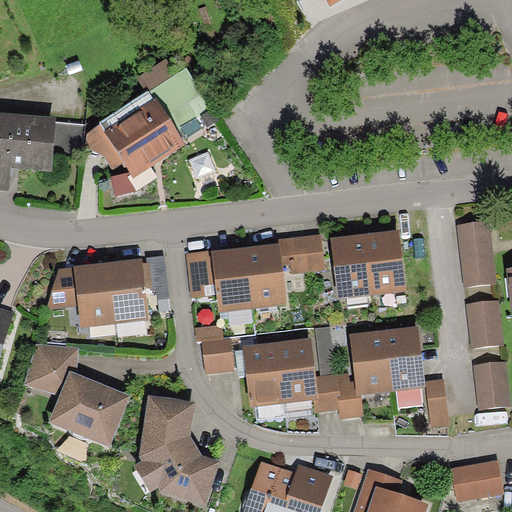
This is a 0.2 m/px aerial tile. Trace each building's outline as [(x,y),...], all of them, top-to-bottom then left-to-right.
[(356,0),(326,0),(335,13),(356,0)] [(168,66),(141,86),(149,97),(176,78),(168,66)] [(137,181),(157,168),(195,144),(172,108),(105,152),(128,187),(137,181)] [(50,125),(0,123),(0,194),(4,194),(4,174),(48,176),(50,125)] [(210,153),(192,161),(201,180),(219,172),(210,153)] [(485,228),(453,231),(459,293),(491,290),(485,228)] [(319,277),(316,241),(275,245),(279,281),(319,277)] [(366,306),(399,302),(393,242),(359,246),(366,306)] [(332,310),(366,306),(359,246),(325,250),(332,310)] [(246,318),(280,314),(273,255),(239,259),(246,318)] [(205,256),(181,259),(186,303),(210,300),(205,263),(205,256)] [(212,322),(246,318),(239,259),(205,263),(210,300),(212,322)] [(158,260),(113,266),(113,272),(136,269),(139,297),(150,296),(151,306),(163,305),(158,260)] [(109,333),(143,329),(139,297),(136,269),(113,272),(102,273),(109,333)] [(68,273),(53,275),(40,316),(72,312),(68,277),(68,273)] [(75,337),(109,333),(102,273),(68,277),(72,312),(75,337)] [(495,303),(463,306),(467,356),(499,353),(495,303)] [(0,349),(10,314),(0,311),(0,349)] [(217,344),(215,330),(190,333),(191,347),(196,347),(217,344)] [(386,402),(420,398),(419,388),(413,338),(379,342),(386,402)] [(357,405),(386,402),(379,342),(345,346),(349,378),(352,406),(357,405)] [(200,379),(229,375),(225,343),(217,344),(196,347),(200,379)] [(308,409),(312,409),(308,383),(305,349),(271,353),(278,413),(308,409)] [(73,354),(30,350),(19,391),(55,402),(42,433),(104,457),(125,405),(71,383),(73,354)] [(244,417),(278,413),(271,353),(237,357),(244,417)] [(508,416),(501,366),(469,370),(476,421),(508,416)] [(335,426),(359,423),(357,405),(352,406),(349,378),(332,380),(334,404),(333,404),(334,416),(335,426)] [(308,409),(309,419),(334,416),(333,404),(334,404),(332,380),(308,383),(312,409),(308,409)] [(444,432),(439,385),(419,388),(420,398),(424,434),(444,432)] [(190,412),(143,405),(134,468),(136,470),(127,476),(144,503),(153,498),(154,502),(184,511),(200,511),(215,472),(197,466),(186,447),(190,412)] [(493,467),(445,475),(450,508),(498,500),(493,467)] [(290,479),(254,469),(241,511),(321,511),(331,480),(294,469),(290,479)] [(358,479),(344,474),(338,491),(351,496),(358,479)] [(399,487),(363,476),(350,511),(419,511),(393,503),(399,487)]
